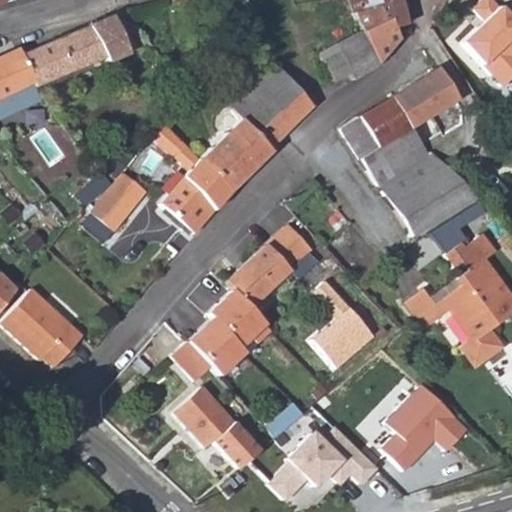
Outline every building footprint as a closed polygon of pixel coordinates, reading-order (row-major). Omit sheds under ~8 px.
[(186,3),(185,0),(163,0),(167,9),(186,3)] [(345,0),(351,14),(397,1),(396,0),(345,0)] [(359,30),(375,62),(402,40),(405,35),(404,30),(403,25),(397,1),(351,14),(359,30)] [(85,27),(18,54),(33,86),(101,58),(85,27)] [(346,71),(350,79),(375,62),(359,30),(317,54),(328,79),(346,71)] [(226,193),(266,151),(264,149),(309,105),(289,82),(274,59),(276,57),(269,47),(256,55),(263,66),(225,100),(200,127),(215,142),(194,159),(226,193)] [(22,97),(35,91),(33,86),(18,54),(16,49),(0,55),(0,96),(18,88),(22,97)] [(454,100),(433,66),(395,90),(388,96),(409,127),(454,100)] [(410,235),(469,195),(427,149),(424,151),(406,128),(409,127),(388,96),(354,115),(337,128),(338,129),(410,235)] [(159,150),(171,135),(159,122),(146,139),(159,150)] [(42,123),(30,132),(47,156),(60,147),(42,123)] [(156,206),(189,235),(226,193),(194,159),(171,135),(159,150),(185,171),(156,206)] [(141,194),(118,174),(107,187),(97,197),(98,197),(121,218),(125,213),(141,194)] [(121,218),(98,197),(84,213),(107,234),(121,218)] [(466,198),(446,230),(464,242),(484,210),(466,198)] [(79,220),(69,232),(93,252),(103,240),(79,220)] [(284,223),(222,283),(225,288),(245,309),(285,270),(293,280),(306,268),(297,259),(308,249),(284,223)] [(456,242),(438,256),(453,277),(450,279),(457,286),(439,299),(466,338),(454,347),(464,362),(476,364),(485,357),(487,346),(494,341),(486,329),(511,310),(511,307),(478,259),(489,250),(477,233),(459,246),(456,242)] [(410,318),(428,305),(423,297),(410,278),(391,291),(410,318)] [(428,305),(439,299),(457,286),(450,279),(423,297),(428,305)] [(0,307),(12,293),(0,281),(0,307)] [(317,284),(307,294),(329,318),(306,340),(329,369),(369,337),(317,284)] [(245,309),(225,288),(199,312),(203,318),(234,349),(247,337),(254,345),(267,333),(245,309)] [(28,292),(0,321),(0,328),(37,363),(40,360),(50,369),(78,338),(28,292)] [(234,349),(203,318),(178,342),(202,367),(212,376),(237,352),(234,349)] [(487,346),(485,357),(499,348),(494,341),(487,346)] [(202,367),(178,342),(165,355),(189,380),(202,367)] [(416,383),(380,421),(392,431),(377,447),(400,468),(427,439),(440,451),(463,427),(416,383)] [(196,386),(167,412),(200,448),(206,443),(231,468),(255,449),(231,423),(213,405),(196,386)] [(263,424),(272,435),(298,415),(289,404),(263,424)] [(306,428),(279,457),(283,461),(263,482),(281,499),(302,477),(311,485),(322,473),(336,486),(343,478),(356,490),(376,469),(330,427),(319,440),(306,428)]
